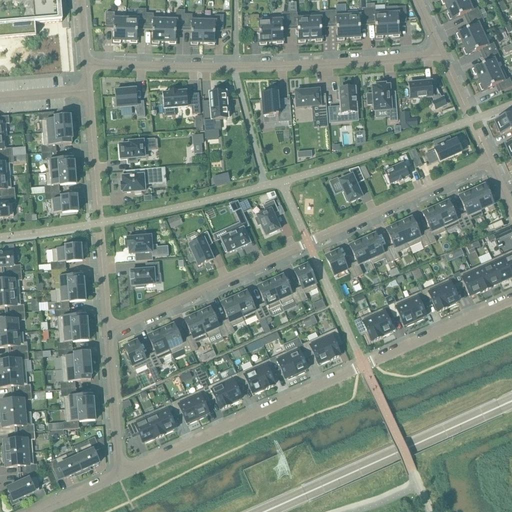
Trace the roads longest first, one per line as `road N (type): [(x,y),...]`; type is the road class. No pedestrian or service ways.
road 1 (residential): [(118,475),(511,298)]
road 2 (residential): [(490,162),(107,327)]
road 3 (residential): [(441,55),(236,68),(84,63)]
road 4 (tertiary): [(265,511),(511,401)]
road 5 (residential): [(118,475),(107,327)]
